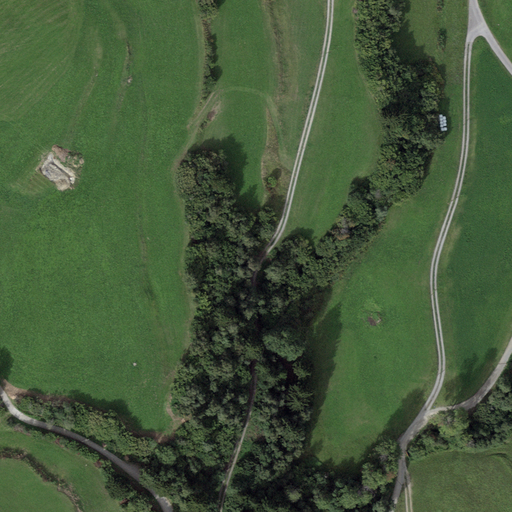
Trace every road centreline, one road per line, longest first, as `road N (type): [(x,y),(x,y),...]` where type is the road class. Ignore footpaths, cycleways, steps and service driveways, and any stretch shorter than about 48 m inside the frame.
road 1 (track): [(328,0),(326,51),(286,209),(253,266),(243,310),(256,370),(216,511)]
road 2 (track): [(474,18),(461,174),(432,273),(442,359),(419,421)]
road 3 (track): [(0,391),(22,417),(101,446),(151,487),(163,511)]
road 4 (track): [(419,421),(481,394),(511,341)]
